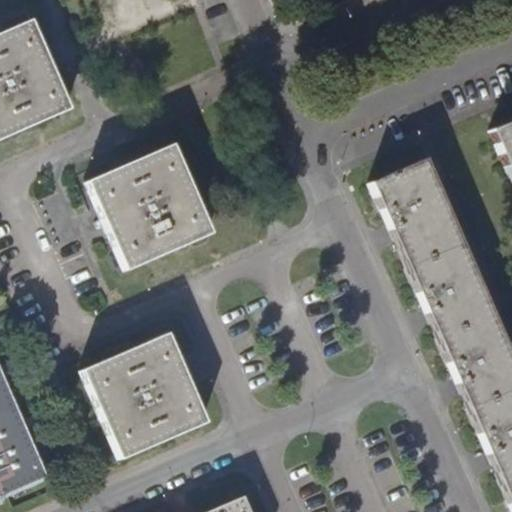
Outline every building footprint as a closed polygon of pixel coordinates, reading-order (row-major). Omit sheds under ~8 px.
[(41,63),(22,19),(0,28),(0,131),(60,105),(41,63)] [(511,118),(498,124),(488,129),(511,182),(511,118)] [(205,225),(168,141),(126,159),(84,176),(120,262),(205,225)] [(511,364),(421,157),(368,179),(386,220),(432,325),(466,404),(496,474),(511,510),(511,364)] [(180,378),(160,331),(76,366),(114,452),(197,415),(180,378)] [(0,493),(46,473),(0,370),(0,493)] [(247,511),(239,493),(194,511),(247,511)]
